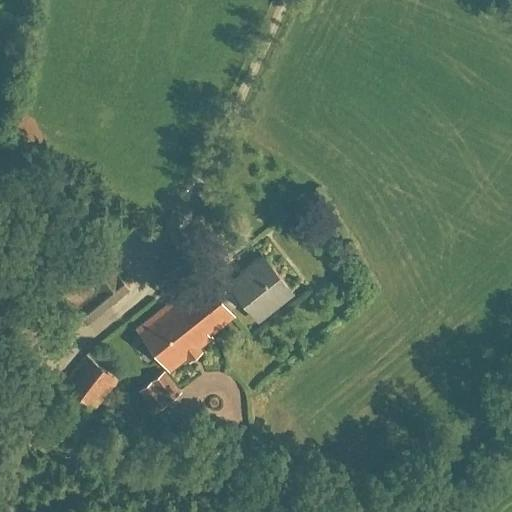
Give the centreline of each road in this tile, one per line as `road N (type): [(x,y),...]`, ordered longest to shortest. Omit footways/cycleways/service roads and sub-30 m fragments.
road 1 (residential): [(286,0),(158,268)]
road 2 (residential): [(511,404),(384,511)]
